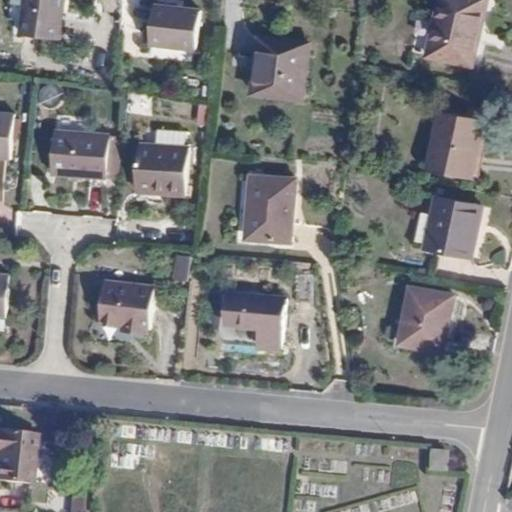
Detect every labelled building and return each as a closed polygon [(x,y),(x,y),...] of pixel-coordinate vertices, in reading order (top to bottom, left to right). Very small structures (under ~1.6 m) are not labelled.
[(62,38),(66,0),(28,0),(25,34),(62,38)] [(486,0),(441,0),(430,57),(476,67),(482,44),(478,43),(486,0)] [(199,48),(203,12),(157,6),(153,43),(199,48)] [(314,44),(261,38),(255,93),(305,101),(314,44)] [(486,122),(442,112),(430,168),(474,177),(486,122)] [(18,115),(0,113),(0,158),(14,159),(18,115)] [(113,136),(58,132),(56,175),(110,178),(113,136)] [(166,188),(166,194),(189,196),(193,147),(143,144),(140,186),(166,188)] [(294,243),(299,180),(254,176),(251,209),(254,209),(252,239),(294,243)] [(139,192),(166,194),(166,188),(140,186),(139,192)] [(474,257),(485,206),(438,197),(428,247),(474,257)] [(173,275),(185,278),(190,254),(177,252),(173,275)] [(13,276),(0,274),(0,317),(9,318),(13,276)] [(156,285),(107,280),(102,323),(132,326),(131,331),(149,333),(149,328),(153,328),(156,285)] [(446,354),(458,296),(413,287),(401,345),(446,354)] [(290,298),(232,294),(230,324),(264,327),(262,348),(285,350),(290,298)] [(0,479),(32,482),(37,433),(0,429),(0,479)] [(447,452),(430,451),(429,470),(446,471),(447,452)] [(70,492),(67,511),(83,511),(85,494),(70,492)]
